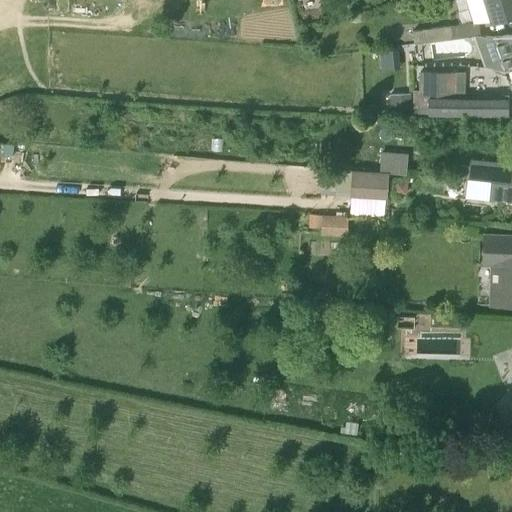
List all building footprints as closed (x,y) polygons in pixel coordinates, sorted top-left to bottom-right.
[(464,0),(470,22),(422,29),(424,43),(476,35),(493,35),(502,34),(511,33),(511,27),(508,16),(490,21),(483,0),(464,0)] [(511,14),(511,0),(483,0),(490,21),(508,16),(511,14)] [(424,43),(422,29),(412,30),(414,44),(424,43)] [(508,67),(511,65),(511,33),(502,34),(493,35),(502,62),(503,66),(508,67)] [(511,65),(508,67),(503,66),(511,89),(511,88),(511,65)] [(465,96),(466,73),(418,72),(417,90),(412,89),(412,112),(509,114),(509,97),(465,96)] [(390,110),(408,109),(407,95),(389,95),(390,110)] [(406,173),(407,160),(379,158),(378,172),(387,172),(406,173)] [(511,161),(469,158),(469,165),(468,173),(511,176),(511,161)] [(468,173),(469,165),(457,164),(456,175),(468,177),(468,173)] [(387,172),(378,172),(336,169),(334,195),(385,198),(387,172)] [(511,176),(468,173),(468,177),(491,179),(489,200),(511,201),(511,176)] [(346,236),(347,217),(321,215),(320,234),(346,236)] [(511,304),(511,233),(483,233),(482,264),(490,264),(489,303),(511,304)] [(315,307),(315,319),(341,320),(341,308),(315,307)]
